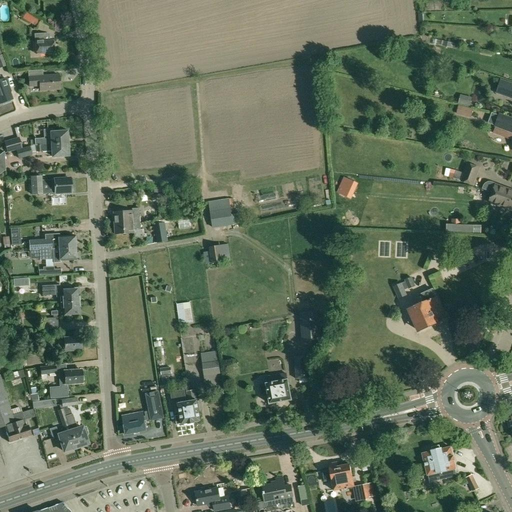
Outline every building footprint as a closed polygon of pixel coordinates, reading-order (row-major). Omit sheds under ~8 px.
[(22,18),(35,27),(39,21),(25,12),(22,18)] [(35,37),(36,54),(54,53),(53,40),(42,41),(42,37),(35,37)] [(28,71),(29,87),(39,86),(39,91),(59,89),(58,75),(42,76),(42,70),(28,71)] [(0,103),(12,99),(9,91),(10,91),(5,78),(0,80),(0,103)] [(495,93),(511,99),(511,85),(500,81),(495,93)] [(473,109),(458,105),(456,114),(471,118),(473,109)] [(487,124),(511,133),(511,120),(499,116),(498,116),(498,117),(491,114),(487,124)] [(67,144),(67,139),(68,138),(68,134),(67,133),(67,132),(52,133),(51,130),(44,130),(44,139),(35,140),(35,146),(35,145),(35,146),(67,144)] [(19,138),(4,142),(7,152),(22,148),(19,138)] [(35,146),(16,151),(18,159),(31,155),(36,155),(36,152),(41,152),(41,153),(52,152),(52,157),(68,156),(68,155),(69,154),(69,150),(68,150),(67,144),(35,146),(35,145),(35,146)] [(322,174),(322,164),(308,164),(308,173),(322,174)] [(473,186),(480,168),(467,164),(463,174),(461,181),(473,186)] [(461,181),(463,174),(456,171),(454,178),(461,181)] [(41,177),(31,177),(32,195),(43,194),(42,192),(55,192),(55,194),(71,193),(70,179),(54,180),(48,181),(48,182),(42,183),(41,177)] [(358,184),(344,177),(337,193),(351,199),(358,184)] [(483,186),(482,189),(493,193),(492,194),(511,201),(511,190),(495,185),(496,184),(491,182),(489,182),(485,183),(483,186)] [(151,188),(152,194),(166,193),(166,186),(151,188)] [(489,204),(511,211),(511,201),(492,194),(489,204)] [(152,196),(153,202),(159,202),(159,204),(160,220),(165,220),(164,205),(169,205),(167,195),(152,196)] [(208,202),(212,229),(233,225),(231,209),(233,209),(232,199),(229,200),(229,199),(208,202)] [(133,211),(114,213),(114,222),(123,221),(123,223),(133,222),(133,224),(141,224),(140,209),(133,209),(133,211)] [(189,220),(178,221),(179,228),(190,226),(189,220)] [(473,224),(459,224),(459,220),(451,220),(451,223),(446,223),(445,231),(473,232),(473,224)] [(123,221),(114,222),(115,235),(142,233),(142,230),(141,230),(141,224),(133,224),(133,222),(123,223),(123,221)] [(164,222),(154,223),(158,242),(167,240),(164,222)] [(50,239),(29,241),(30,250),(75,248),(74,237),(58,238),(58,237),(50,237),(50,239)] [(204,253),(205,264),(212,263),(213,268),(223,266),(222,261),(230,260),(228,246),(209,248),(210,253),(204,253)] [(75,248),(30,250),(31,259),(40,258),(40,260),(53,259),(53,263),(61,263),(61,260),(76,259),(75,248)] [(405,281),(408,290),(415,286),(411,277),(405,281)] [(393,287),(399,300),(407,296),(402,283),(393,287)] [(60,285),(41,286),(42,296),(56,295),(56,297),(62,297),(62,303),(78,302),(77,290),(60,291),(60,285)] [(409,311),(418,331),(439,322),(437,318),(444,315),(436,297),(433,289),(418,296),(419,300),(414,302),(417,307),(409,311)] [(62,303),(63,315),(79,314),(78,302),(62,303)] [(189,302),(177,304),(180,324),(193,322),(189,302)] [(46,319),(46,328),(58,327),(57,311),(51,312),(51,316),(52,319),(46,319)] [(318,312),(300,314),(302,340),(321,339),(318,312)] [(41,344),(41,350),(47,350),(47,348),(53,348),(52,333),(42,334),(42,344),(41,344)] [(59,341),(59,350),(65,350),(65,352),(81,350),(80,337),(64,338),(64,340),(59,341)] [(201,354),(205,387),(222,384),(217,352),(201,354)] [(315,356),(295,357),(296,379),(299,379),(299,383),(308,383),(307,379),(306,366),(310,366),(315,356)] [(56,372),(55,365),(40,367),(41,374),(56,372)] [(160,369),(161,376),(163,387),(165,386),(170,386),(168,375),(172,374),(170,368),(160,369)] [(22,370),(10,374),(13,381),(25,378),(22,370)] [(58,372),(59,385),(83,384),(82,370),(58,372)] [(266,384),(259,385),(261,395),(268,394),(269,404),(291,400),(287,374),(265,378),(266,384)] [(0,427),(6,426),(8,432),(16,429),(14,423),(10,410),(0,377),(0,427)] [(180,415),(175,416),(177,425),(181,424),(182,425),(188,424),(191,424),(189,409),(190,408),(189,402),(186,402),(184,390),(171,393),(172,402),(180,401),(180,403),(180,404),(178,404),(180,415)] [(188,392),(187,392),(189,402),(190,408),(189,409),(191,424),(195,423),(201,422),(197,401),(195,390),(188,392)] [(146,431),(144,421),(147,420),(151,419),(151,420),(152,420),(154,420),(154,419),(160,418),(160,419),(163,418),(158,392),(146,395),(150,411),(145,412),(146,417),(143,417),(143,413),(122,417),(126,435),(146,431)] [(31,402),(32,402),(39,401),(38,394),(30,395),(31,402)] [(67,406),(77,405),(76,399),(62,401),(62,407),(64,412),(68,411),(67,406)] [(19,408),(10,410),(14,423),(16,423),(17,429),(19,429),(22,439),(31,436),(28,425),(26,426),(21,409),(19,408)] [(56,427),(49,429),(53,439),(59,437),(64,452),(75,448),(65,417),(63,409),(58,411),(63,428),(64,427),(66,433),(59,435),(56,427)] [(76,416),(82,415),(82,410),(74,411),(76,422),(77,421),(76,416)] [(75,430),(70,415),(65,417),(75,448),(88,444),(85,435),(88,434),(86,427),(82,428),(82,427),(75,430)] [(16,429),(8,432),(6,432),(9,443),(22,439),(19,429),(17,429),(16,429)] [(431,452),(422,454),(427,476),(428,476),(430,483),(457,476),(453,461),(454,461),(453,456),(452,456),(450,447),(441,450),(441,449),(431,451),(431,452)] [(329,470),(323,471),(325,482),(331,480),(331,481),(333,491),(354,487),(352,477),(353,477),(350,464),(337,467),(337,463),(328,465),(329,470)] [(466,478),(473,492),(479,489),(472,475),(466,478)] [(262,492),(261,492),(263,502),(265,502),(266,508),(282,504),(292,503),(289,486),(283,487),(281,478),(274,479),(275,484),(261,487),(262,492)] [(372,483),(359,486),(362,501),(375,498),(372,483)] [(227,497),(218,499),(216,489),(194,493),(197,506),(211,503),(213,511),(229,508),(227,497)] [(63,503),(39,511),(38,511),(70,511),(71,511),(63,503)]
